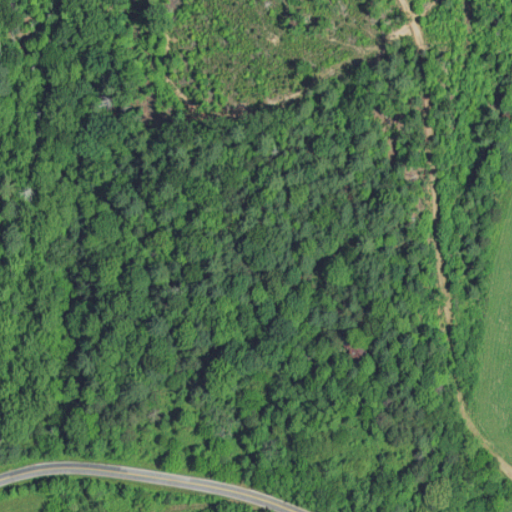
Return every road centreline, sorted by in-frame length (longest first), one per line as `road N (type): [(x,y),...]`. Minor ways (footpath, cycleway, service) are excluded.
road 1 (track): [(390,0),(410,43),(426,324),(511,508)]
road 2 (tertiary): [(0,477),(58,464),(124,469),(230,487),(304,511)]
